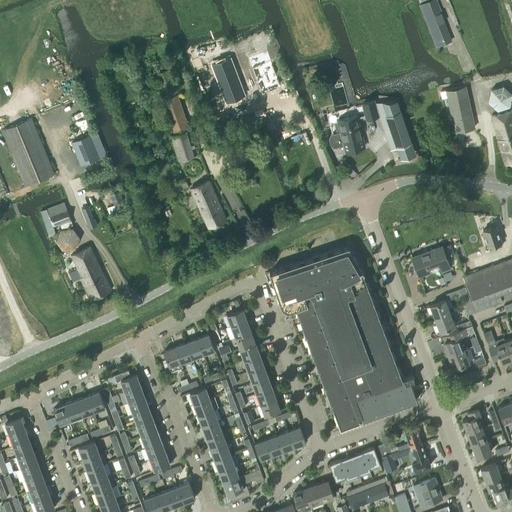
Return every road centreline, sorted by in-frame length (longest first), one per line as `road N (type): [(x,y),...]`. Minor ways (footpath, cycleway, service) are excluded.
road 1 (tertiary): [(362,195),(301,217),(0,366)]
road 2 (tertiary): [(439,404),(362,195)]
road 3 (residential): [(138,339),(210,511)]
road 4 (residential): [(319,447),(258,287)]
road 5 (tertiary): [(511,189),(415,180),(362,195)]
road 6 (residential): [(138,339),(240,285),(258,287)]
road 7 (residential): [(319,447),(439,404)]
road 8 (residential): [(27,396),(79,511)]
road 9 (residential): [(27,396),(138,339)]
